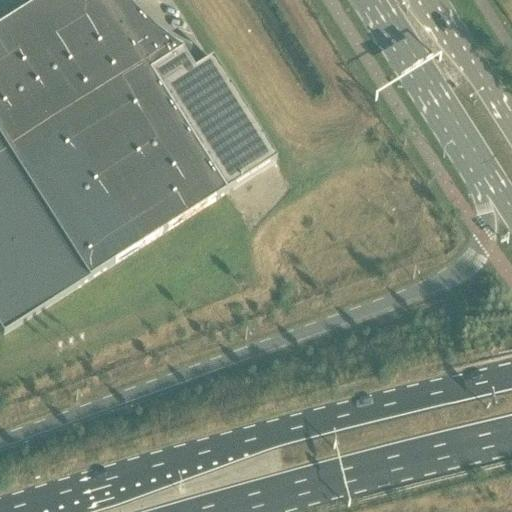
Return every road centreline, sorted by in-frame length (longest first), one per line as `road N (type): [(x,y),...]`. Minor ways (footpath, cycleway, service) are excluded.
road 1 (primary): [(489,173),(483,242),(451,277),(0,442)]
road 2 (primary): [(511,377),(6,511)]
road 3 (primary): [(216,511),(511,436)]
road 4 (secondary): [(377,0),(489,173)]
road 5 (secondary): [(511,127),(427,0)]
